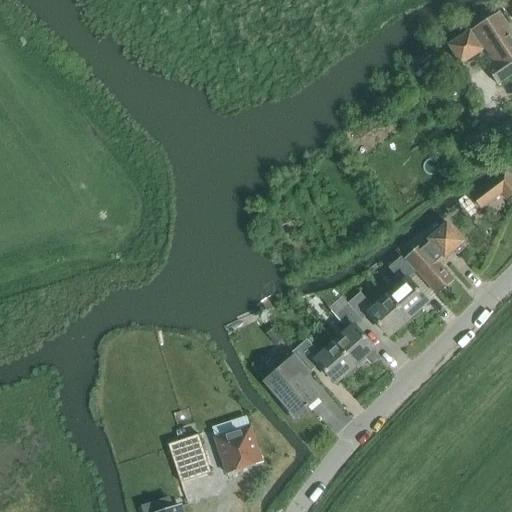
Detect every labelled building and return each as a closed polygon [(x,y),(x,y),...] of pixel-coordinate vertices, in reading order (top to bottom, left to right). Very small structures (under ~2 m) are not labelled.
[(511,32),(500,14),(473,31),(470,33),(448,47),(461,67),(486,51),(494,64),(487,69),(499,87),(511,77),(511,32)] [(511,118),(486,134),(500,159),(511,151),(511,118)] [(492,181),(471,197),(482,210),(504,194),(508,199),(511,195),(511,177),(506,170),(492,181)] [(422,245),(405,260),(437,295),(453,281),(439,265),(465,243),(449,224),(422,246),(422,245)] [(387,295),(409,320),(429,303),(418,291),(409,281),(417,275),(403,259),(390,271),(401,283),(387,295)] [(409,320),(387,295),(373,308),(361,294),(349,304),(363,321),(368,316),(389,338),(409,320)] [(347,330),(334,342),(356,367),(375,350),(355,327),(363,321),(349,304),(343,297),(329,309),(335,316),(347,330)] [(274,329),(266,335),(277,347),(284,341),(274,329)] [(307,341),(295,352),(313,372),(319,366),(336,385),(356,367),(334,342),(319,355),(307,341)] [(264,379),(276,393),(298,417),(318,400),(302,381),(313,372),(295,352),(264,379)] [(252,427),(216,439),(228,475),(264,463),(252,427)] [(200,436),(190,439),(203,477),(212,474),(200,436)] [(190,439),(169,446),(182,484),(203,477),(190,439)]
